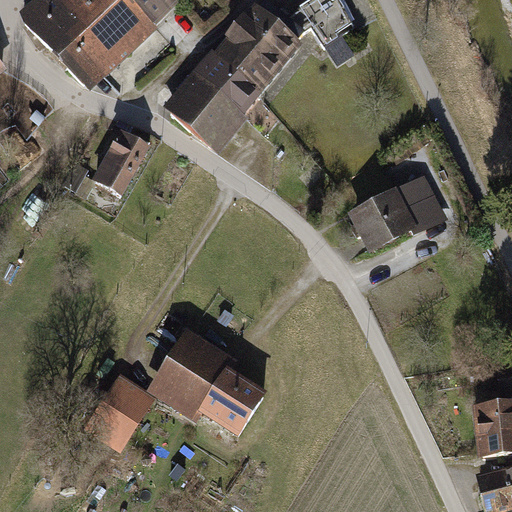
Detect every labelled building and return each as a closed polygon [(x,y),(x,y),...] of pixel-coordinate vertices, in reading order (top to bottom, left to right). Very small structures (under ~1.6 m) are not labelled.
[(91,94),(108,77),(71,40),(82,28),(58,4),(54,0),(45,0),(21,24),(91,94)] [(108,77),(156,29),(127,0),(62,0),(58,4),(82,28),(71,40),(108,77)] [(184,0),(127,0),(156,29),(184,0)] [(344,0),(322,0),(306,8),(321,42),(356,27),(344,0)] [(247,8),(229,32),(284,74),(302,49),(247,8)] [(229,32),(211,56),(266,98),(284,74),(229,32)] [(325,53),(336,70),(354,58),(342,41),(325,53)] [(220,157),(266,98),(211,56),(165,115),(220,157)] [(121,201),(150,147),(131,137),(125,148),(117,143),(94,187),(121,201)] [(80,193),(90,175),(80,169),(70,188),(80,193)] [(342,217),(363,260),(457,213),(436,171),(342,217)] [(191,336),(155,394),(207,426),(212,419),(244,439),(271,397),(238,377),(244,368),(191,336)] [(511,371),(493,375),(498,403),(511,400),(511,371)] [(511,407),(475,408),(476,462),(511,460),(511,407)] [(511,511),(511,472),(474,482),(481,511),(511,511)]
